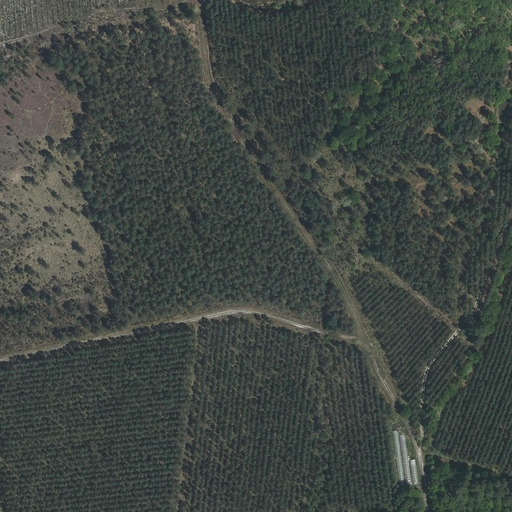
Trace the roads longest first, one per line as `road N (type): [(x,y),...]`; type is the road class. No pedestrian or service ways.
road 1 (track): [(427,511),(421,457),(333,270),(230,119),(206,67),(202,0)]
road 2 (track): [(365,342),(241,310),(0,359)]
